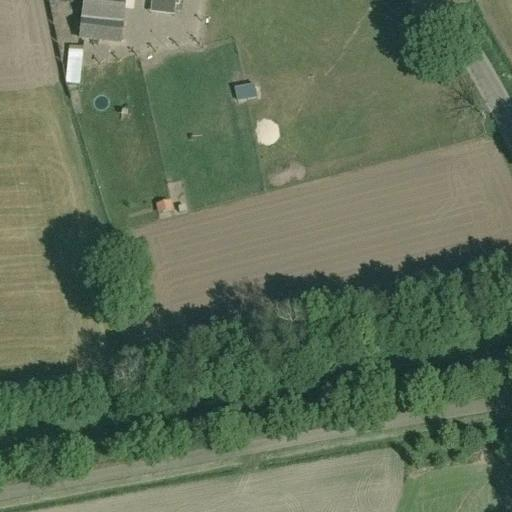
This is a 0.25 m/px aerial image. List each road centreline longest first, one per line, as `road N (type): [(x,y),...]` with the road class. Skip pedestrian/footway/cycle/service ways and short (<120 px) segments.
road 1 (unclassified): [(0,495),(511,402)]
road 2 (unclassified): [(511,132),(457,34),(427,0)]
